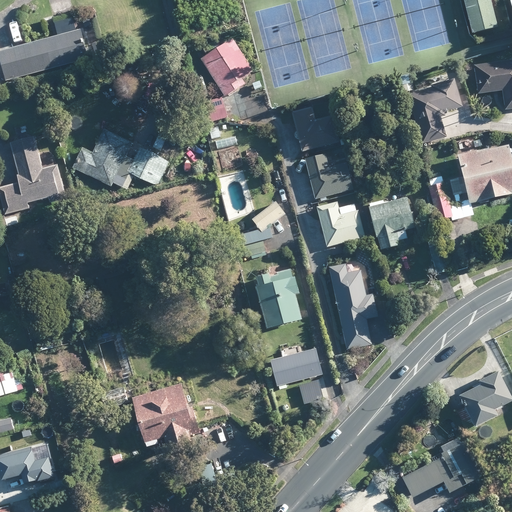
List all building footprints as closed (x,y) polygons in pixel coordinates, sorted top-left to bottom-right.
[(502,28),(494,0),(468,0),(476,34),(502,28)] [(92,59),(87,44),(83,30),(21,47),(1,52),(9,81),(10,85),(20,82),(19,79),(92,59)] [(241,80),(251,73),(231,42),(218,50),(204,58),(199,62),(222,97),(223,99),(245,85),(241,80)] [(511,61),(490,65),(478,66),(480,78),(482,95),(494,93),(498,92),(506,91),(508,107),(508,111),(511,110),(511,61)] [(462,95),(459,87),(457,79),(442,84),(434,86),(435,89),(411,95),(426,145),(450,138),(444,117),(448,116),(447,112),(465,107),(462,95)] [(207,125),(226,120),(221,100),(202,105),(207,125)] [(336,117),(332,118),(319,121),(315,108),(306,110),(295,113),(298,125),(300,131),(302,141),(305,152),(310,151),(311,155),(317,153),(316,150),(343,143),(336,117)] [(224,137),(221,128),(209,131),(212,140),(224,137)] [(136,144),(131,141),(108,130),(101,145),(92,140),(91,142),(87,151),(85,150),(76,169),(115,187),(120,176),(129,180),(132,174),(157,186),(158,183),(161,184),(172,162),(163,158),(143,148),(141,152),(134,148),(136,144)] [(46,169),(42,154),(38,137),(14,144),(23,175),(21,176),(23,183),(2,189),(9,215),(33,209),(32,204),(37,203),(53,199),(54,204),(70,199),(61,166),(46,169)] [(475,205),(511,195),(511,143),(463,156),(464,159),(468,175),(468,178),(463,179),(467,194),(472,193),(475,205)] [(350,164),(337,167),(333,168),(330,155),(309,161),(312,174),(319,200),(322,199),(323,202),(330,201),(329,197),(357,190),(350,164)] [(454,205),(450,190),(448,183),(446,184),(435,187),(433,187),(442,221),(451,219),(454,218),(455,221),(467,218),(465,211),(463,203),(454,205)] [(400,247),(405,246),(404,241),(411,240),(409,231),(419,229),(412,198),(388,204),(388,202),(374,205),(385,251),(400,247)] [(289,215),(286,211),(281,203),(260,218),(257,221),(266,233),(289,215)] [(369,239),(362,211),(344,216),(341,203),(321,208),(323,220),(330,248),(344,245),(369,239)] [(20,224),(19,218),(19,217),(9,219),(11,226),(20,224)] [(441,275),(445,274),(451,272),(442,240),(431,243),(441,275)] [(257,254),(267,251),(269,250),(266,242),(254,245),(257,254)] [(369,296),(366,280),(364,271),(351,273),(349,265),(347,265),(333,268),(350,351),(374,346),(374,342),(369,320),(380,317),(376,295),(369,296)] [(300,278),(299,278),(297,279),(295,270),(281,274),(282,275),(274,278),(274,275),(263,278),(258,279),(272,330),(306,320),(300,295),(302,295),(305,294),(300,278)] [(44,352),(54,349),(53,343),(42,345),(44,352)] [(91,360),(87,347),(78,350),(79,352),(77,353),(80,363),(91,360)] [(23,359),(33,355),(31,350),(20,353),(23,359)] [(0,396),(21,391),(14,367),(0,370),(0,396)] [(510,401),(509,400),(495,372),(475,382),(477,385),(473,387),(461,393),(455,397),(461,409),(454,412),(464,433),(472,428),(472,427),(493,416),(491,411),(504,404),(510,401)] [(195,407),(194,404),(186,384),(159,392),(149,396),(136,399),(150,444),(170,438),(173,450),(194,443),(191,433),(204,429),(195,407)] [(129,393),(128,390),(127,387),(110,392),(114,407),(132,403),(129,393)] [(2,434),(18,430),(15,419),(12,420),(0,422),(2,430),(2,434)] [(444,493),(462,484),(476,477),(459,443),(454,445),(444,450),(436,454),(438,457),(403,475),(397,478),(407,498),(438,482),(444,493)] [(118,464),(126,461),(124,455),(116,457),(118,464)] [(37,492),(65,484),(61,470),(53,472),(50,460),(30,466),(36,488),(37,492)]
